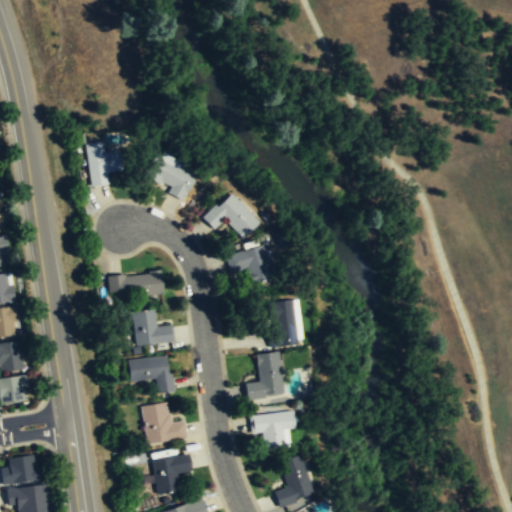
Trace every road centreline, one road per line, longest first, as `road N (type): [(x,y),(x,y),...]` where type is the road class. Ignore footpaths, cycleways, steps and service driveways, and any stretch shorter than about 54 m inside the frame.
road 1 (secondary): [(81,511),(19,112),(0,39)]
road 2 (residential): [(243,511),(218,436),(191,261),(172,236),(122,225)]
